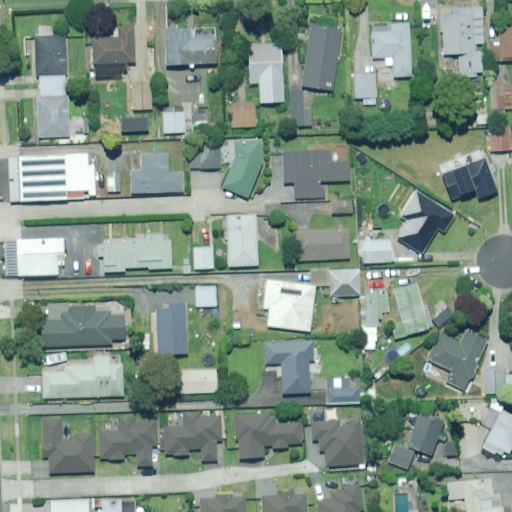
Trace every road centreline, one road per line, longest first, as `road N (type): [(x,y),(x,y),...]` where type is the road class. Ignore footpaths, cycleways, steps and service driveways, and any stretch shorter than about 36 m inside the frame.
road 1 (residential): [(0,489),(199,481),(313,464)]
road 2 (unknown): [(0,281),(311,265)]
